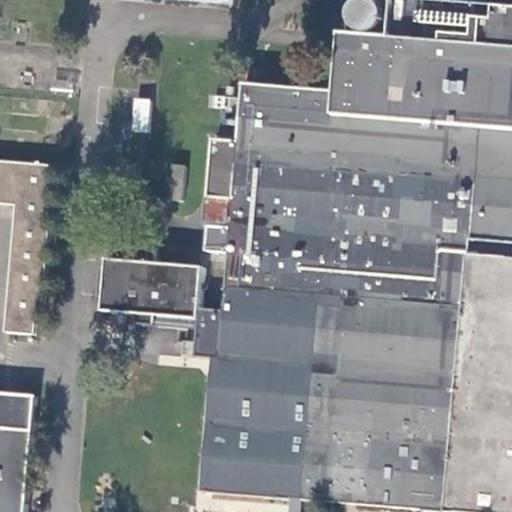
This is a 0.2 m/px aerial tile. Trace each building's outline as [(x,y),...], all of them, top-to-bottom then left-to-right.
[(511,511),(511,9),(397,0),(342,0),(335,93),(242,86),(240,113),(237,144),(217,142),(212,142),(204,253),(228,255),(224,313),(199,311),(202,269),(106,261),(102,313),(136,316),(135,326),(156,328),(156,318),(198,321),(197,331),(195,359),(220,361),(210,494),(271,499),(269,511),(303,511),(304,501),(438,511),(511,511)] [(129,133),(146,134),(149,103),(131,102),(129,133)] [(237,144),(240,113),(220,112),(217,142),(237,144)] [(2,334),(33,337),(34,323),(41,324),(54,169),(0,164),(0,207),(13,208),(2,334)] [(180,203),(183,168),(170,167),(167,202),(180,203)] [(198,321),(156,318),(156,328),(197,331),(198,321)] [(0,511),(23,511),(32,398),(0,395),(0,511)]
